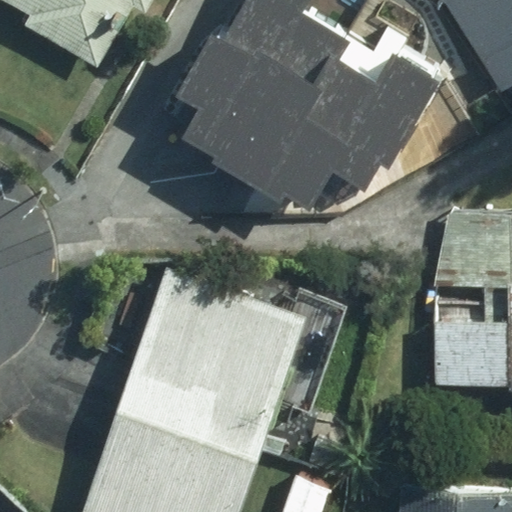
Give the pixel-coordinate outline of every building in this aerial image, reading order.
[(29,0),(40,6),(35,15),(106,55),(136,0),(151,0),(159,4),(161,0),(29,0)] [(167,100),(147,133),(278,212),(332,123),(364,142),(416,57),(406,51),(383,89),(320,51),(337,24),(296,0),(235,0),(227,14),(203,0),(196,0),(144,86),(167,100)] [(511,0),(476,0),(511,62),(511,0)] [(511,211),(444,207),(433,373),(511,377),(511,211)] [(336,511),(352,469),(277,443),(323,311),(173,259),(84,511),(252,511),(254,508),(265,511),(336,511)] [(511,511),(511,476),(413,474),(412,511),(511,511)]
